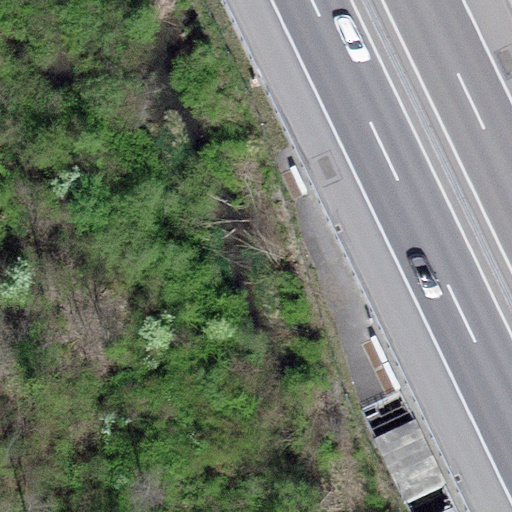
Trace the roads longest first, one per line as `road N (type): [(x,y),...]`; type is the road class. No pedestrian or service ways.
road 1 (motorway): [(311,0),(511,419)]
road 2 (motorway): [(511,185),(423,0)]
